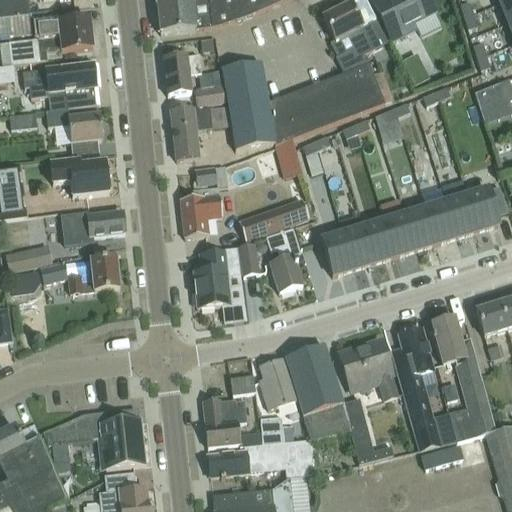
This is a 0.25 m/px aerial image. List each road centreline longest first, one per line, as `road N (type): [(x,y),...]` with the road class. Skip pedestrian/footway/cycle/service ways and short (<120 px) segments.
road 1 (unclassified): [(166,362),(127,0)]
road 2 (residential): [(166,362),(253,347),(511,264)]
road 3 (residential): [(166,362),(21,380),(0,391)]
road 4 (unclassified): [(182,511),(166,362)]
